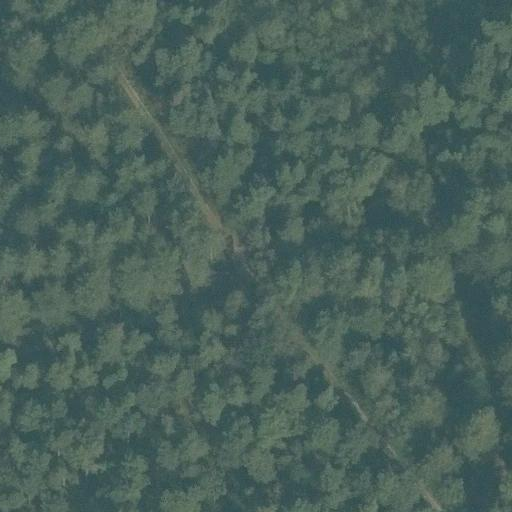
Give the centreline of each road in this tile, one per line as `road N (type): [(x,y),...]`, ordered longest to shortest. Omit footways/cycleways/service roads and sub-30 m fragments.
road 1 (track): [(259,287),(74,0)]
road 2 (track): [(439,511),(259,287)]
road 3 (track): [(259,287),(511,183)]
road 4 (track): [(259,287),(0,348)]
